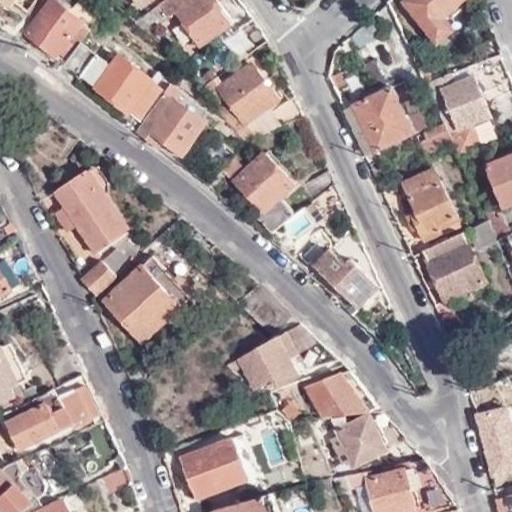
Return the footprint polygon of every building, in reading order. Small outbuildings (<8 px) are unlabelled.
[(50,0),(48,0),(24,32),(56,56),(58,53),(64,59),(88,28),(50,0)] [(78,0),(76,0),(68,12),(88,28),(98,15),(78,0)] [(163,0),(144,14),(155,27),(175,12),(199,45),(226,25),(209,0),(163,0)] [(459,0),(405,0),(402,2),(435,45),(450,32),(439,17),(459,0)] [(261,35),(250,19),(228,36),(238,51),(261,35)] [(81,43),(59,72),(75,85),(81,78),(97,55),(81,43)] [(97,55),(81,78),(140,121),(164,90),(120,56),(112,66),(97,55)] [(220,88),(213,80),(200,89),(243,148),(257,141),(246,125),(277,102),(251,66),(220,88)] [(439,78),(423,84),(444,130),(455,156),(478,148),(468,126),(488,117),(470,77),(444,87),(439,78)] [(205,124),(205,123),(177,101),(184,93),(172,84),(136,132),(146,140),(152,132),(182,155),(205,124)] [(390,87),(343,110),(364,156),(413,133),(390,87)] [(211,128),(218,119),(184,93),(177,101),(205,123),(205,124),(211,128)] [(302,118),(295,105),(274,116),(281,129),(302,118)] [(78,139),(49,117),(34,137),(62,158),(78,139)] [(449,143),(444,130),(419,142),(425,154),(449,143)] [(159,150),(164,142),(152,132),(146,140),(159,150)] [(269,233),(292,216),(277,198),(294,183),(267,153),(236,181),(261,211),(254,216),(269,233)] [(247,163),(237,154),(221,171),(229,181),(247,163)] [(511,156),(486,166),(503,207),(511,202),(511,156)] [(456,217),(432,167),(401,184),(413,211),(403,216),(411,231),(415,229),(422,241),(438,234),(436,227),(456,217)] [(54,189),(65,206),(77,225),(95,254),(127,234),(86,170),(54,189)] [(333,186),(327,173),(303,185),(314,200),(333,186)] [(333,186),(314,200),(322,211),(338,198),(333,186)] [(275,234),(292,250),(325,217),(308,201),(275,234)] [(77,225),(65,206),(54,213),(65,232),(77,225)] [(0,229),(9,225),(0,208),(0,229)] [(459,232),(420,251),(445,301),(484,281),(459,232)] [(413,239),(403,244),(409,256),(420,251),(413,239)] [(352,317),(375,293),(361,278),(366,274),(351,260),(346,264),(331,249),(306,273),(352,317)] [(83,280),(96,296),(130,264),(116,250),(83,280)] [(31,270),(24,255),(8,268),(1,259),(0,259),(0,296),(18,284),(16,282),(31,270)] [(176,280),(156,257),(105,301),(140,342),(170,317),(175,322),(200,301),(179,277),(176,280)] [(375,293),(380,288),(366,274),(361,278),(375,293)] [(256,284),(233,303),(270,339),(297,323),(256,284)] [(400,330),(392,315),(371,325),(377,340),(400,330)] [(274,387),(336,361),(333,357),(297,323),(270,339),(226,365),(250,387),(262,376),(274,387)] [(0,348),(0,356),(6,367),(16,386),(25,383),(6,346),(0,348)] [(50,369),(59,387),(81,375),(73,357),(50,369)] [(0,370),(0,406),(13,400),(7,390),(16,386),(6,367),(0,370)] [(128,378),(132,388),(141,381),(135,372),(128,378)] [(326,418),(377,412),(346,373),(304,390),(326,418)] [(65,411),(72,408),(74,407),(67,393),(5,425),(17,450),(71,425),(65,411)] [(101,416),(92,398),(74,407),(72,408),(81,426),(101,416)] [(492,486),(511,480),(511,406),(472,418),(492,486)] [(384,453),(367,416),(337,431),(353,468),(384,453)] [(109,433),(103,421),(78,434),(87,451),(87,450),(96,468),(119,457),(109,433)] [(249,480),(233,440),(180,455),(195,497),(249,480)] [(18,463),(0,472),(0,508),(6,505),(9,511),(32,511),(41,508),(35,499),(26,503),(14,477),(23,473),(18,463)] [(418,491),(411,464),(395,468),(397,473),(371,479),(369,473),(348,478),(349,490),(358,488),(361,499),(367,498),(368,505),(375,503),(376,511),(404,511),(415,509),(411,493),(418,491)] [(129,479),(125,470),(102,482),(108,495),(130,485),(129,479)] [(428,471),(451,506),(455,505),(433,470),(428,471)] [(431,511),(451,506),(428,471),(421,473),(431,511)] [(348,478),(335,481),(337,493),(349,490),(348,478)] [(279,511),(274,495),(209,511),(279,511)] [(511,511),(511,496),(494,502),(496,511),(511,511)] [(367,498),(361,499),(364,511),(376,511),(375,503),(368,505),(367,498)] [(311,511),(324,511),(322,500),(309,503),(311,511)] [(66,511),(61,502),(38,511),(66,511)]
